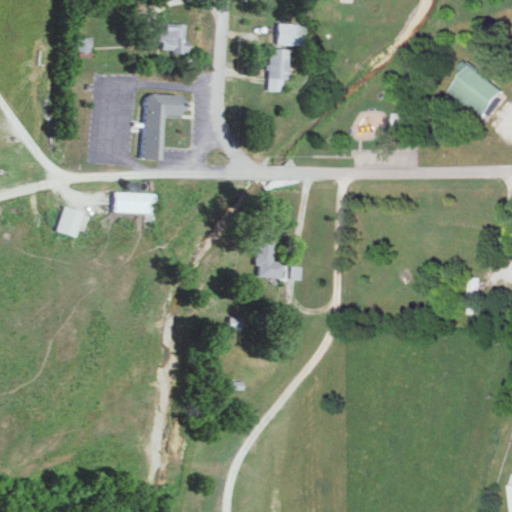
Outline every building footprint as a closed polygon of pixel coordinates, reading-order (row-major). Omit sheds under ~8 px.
[(184,50),(184,39),(180,39),(181,22),(161,21),(161,29),(153,29),(153,39),(158,39),(157,49),(184,50)] [(301,43),(302,23),(275,22),(274,42),(301,43)] [(89,35),(75,35),(74,50),(89,50),(89,35)] [(286,47),(266,46),(265,88),(279,89),(280,77),(286,77),(286,47)] [(506,90),(473,63),(451,90),(484,117),(506,90)] [(157,158),(159,112),(178,113),(179,93),(142,92),(139,157),(157,158)] [(396,126),(416,126),(416,110),(396,111),(396,126)] [(151,192),(111,191),(110,210),(151,211),(151,192)] [(80,211),(61,204),(53,229),(72,235),(80,211)] [(277,276),(279,260),(268,259),(271,228),(253,226),(250,275),(277,276)] [(296,278),(297,265),(287,264),(286,277),(296,278)] [(480,276),(471,276),(470,312),(479,312),(480,276)] [(237,328),(238,317),(227,316),(226,327),(237,328)] [(239,387),(240,379),(223,378),(223,386),(239,387)]
